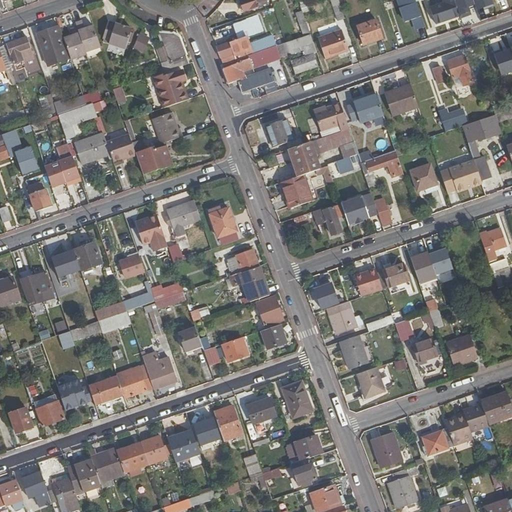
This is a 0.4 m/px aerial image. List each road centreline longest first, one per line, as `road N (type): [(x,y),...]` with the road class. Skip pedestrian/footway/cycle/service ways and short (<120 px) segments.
road 1 (residential): [(0,465),(316,356)]
road 2 (residential): [(511,20),(227,118)]
road 3 (residential): [(0,247),(243,161)]
road 4 (residential): [(285,273),(511,197)]
road 5 (residential): [(343,428),(511,370)]
road 6 (residential): [(185,5),(227,118)]
